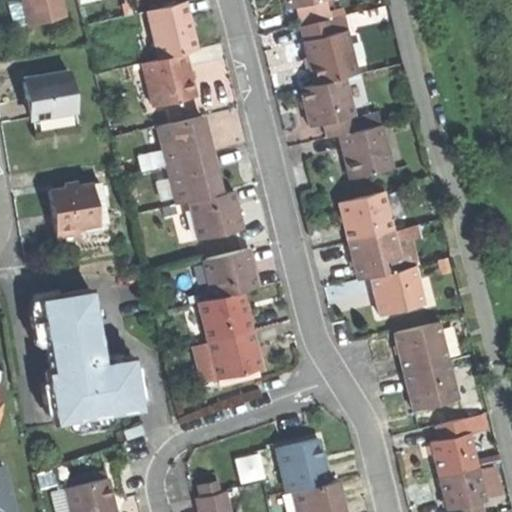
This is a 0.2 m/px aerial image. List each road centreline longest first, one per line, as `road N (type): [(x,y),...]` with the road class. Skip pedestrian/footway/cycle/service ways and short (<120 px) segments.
road 1 (residential): [(511,419),(406,0)]
road 2 (residential): [(233,0),(311,323),(337,375)]
road 3 (residential): [(163,511),(155,477),(162,453),(337,375)]
road 4 (residential): [(337,375),(370,431),(389,511)]
